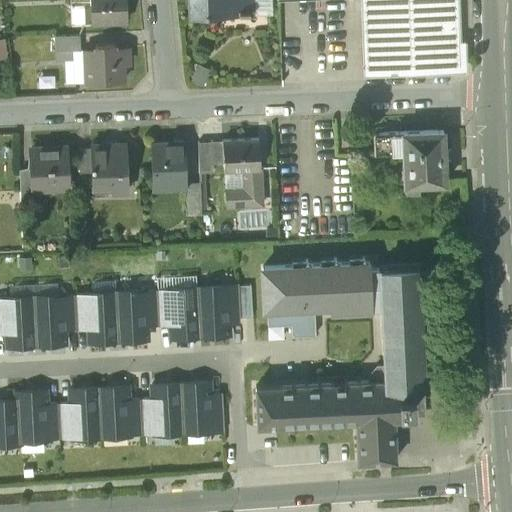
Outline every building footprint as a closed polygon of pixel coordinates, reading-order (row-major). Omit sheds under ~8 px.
[(88,0),(89,10),(91,10),(91,22),(125,21),(124,0),(88,0)] [(189,0),(190,16),(249,14),(249,10),(246,10),(245,0),(189,0)] [(245,0),(246,10),(249,10),(249,9),(270,9),(270,0),(245,0)] [(455,0),(386,0),(361,1),(364,69),(447,66),(445,45),(457,44),(455,0)] [(58,51),(83,50),(83,49),(82,35),(57,36),(58,51)] [(93,48),(83,49),(83,50),(84,82),(121,80),(120,64),(127,64),(126,47),(113,48),(112,44),(93,45),(93,48)] [(442,130),(402,132),(403,152),(405,189),(418,189),(418,182),(444,181),(442,130)] [(402,132),(373,133),(374,153),(403,152),(402,132)] [(258,139),(221,140),(221,141),(223,163),(223,170),(242,169),(259,168),(258,139)] [(183,141),(148,143),(151,189),(184,187),(186,187),(185,181),(183,141)] [(221,141),(209,142),(210,163),(212,163),(223,163),(221,141)] [(209,142),(197,142),(198,173),(213,172),(212,163),(210,163),(209,142)] [(103,146),(90,147),(89,145),(88,145),(88,149),(89,171),(90,185),(109,184),(110,191),(126,190),(124,143),(103,144),(103,146)] [(64,146),(29,147),(30,165),(28,165),(28,171),(29,189),(32,189),(66,188),(64,146)] [(88,149),(76,149),(77,172),(89,171),(88,149)] [(259,168),(242,169),(243,189),(224,190),(225,205),(261,203),(260,168),(259,168)] [(28,171),(17,172),(19,196),(32,196),(32,189),(29,189),(28,171)] [(199,181),(185,181),(186,187),(184,187),(185,215),(200,214),(199,181)] [(368,262),(261,267),(263,308),(267,307),(314,305),(330,304),(331,311),(370,309),(379,308),(377,268),(368,269),(368,262)] [(383,365),(376,365),(368,374),(368,381),(254,387),(256,426),(355,421),(357,462),(395,460),(393,419),(400,418),(400,408),(413,407),(412,381),(423,380),(418,266),(377,268),(379,308),(383,365)] [(238,285),(226,286),(228,321),(240,321),(238,285)] [(226,286),(197,287),(200,336),(229,334),(228,321),(226,286)] [(197,287),(168,288),(170,324),(171,337),(200,336),(197,287)] [(170,324),(168,288),(156,289),(158,325),(170,324)] [(156,289),(145,290),(146,325),(158,325),(156,289)] [(145,290),(116,291),(118,340),(147,338),(146,325),(145,290)] [(116,291),(87,292),(88,328),(89,341),(118,340),(116,291)] [(88,328),(87,292),(75,293),(77,329),(88,328)] [(75,293),(63,294),(65,329),(77,329),(75,293)] [(63,294),(34,295),(36,344),(66,342),(65,329),(63,294)] [(34,295),(5,297),(7,332),(7,345),(36,344),(34,295)] [(314,305),(267,307),(268,324),(290,323),(291,334),(316,333),(314,305)] [(183,433),(212,431),(210,396),(210,383),(181,384),(183,433)] [(154,434),(183,433),(181,384),(152,385),(152,398),(154,434)] [(101,436),(130,435),(129,399),(128,386),(99,388),(101,436)] [(72,438),(101,436),(99,388),(70,389),(71,402),(72,438)] [(19,440),(48,439),(47,403),(46,390),(17,391),(19,440)] [(210,396),(212,431),(223,431),(222,395),(210,396)] [(142,435),(154,434),(152,398),(140,399),(142,435)] [(129,399),(130,435),(142,435),(140,399),(129,399)] [(17,401),(0,401),(0,444),(19,444),(17,401)] [(60,438),(72,438),(71,402),(59,403),(60,438)] [(47,403),(48,439),(60,438),(59,403),(47,403)]
